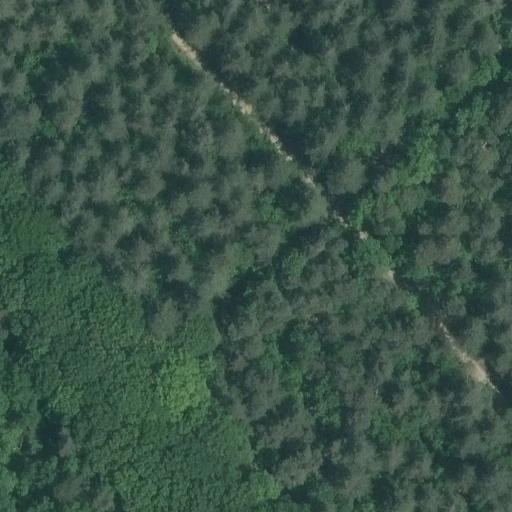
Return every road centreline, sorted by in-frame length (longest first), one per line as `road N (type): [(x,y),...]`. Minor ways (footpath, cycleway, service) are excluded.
road 1 (unclassified): [(282,511),(0,192)]
road 2 (track): [(324,196),(511,399)]
road 3 (track): [(153,0),(324,196)]
road 4 (track): [(324,196),(511,29)]
road 5 (track): [(153,362),(324,196)]
